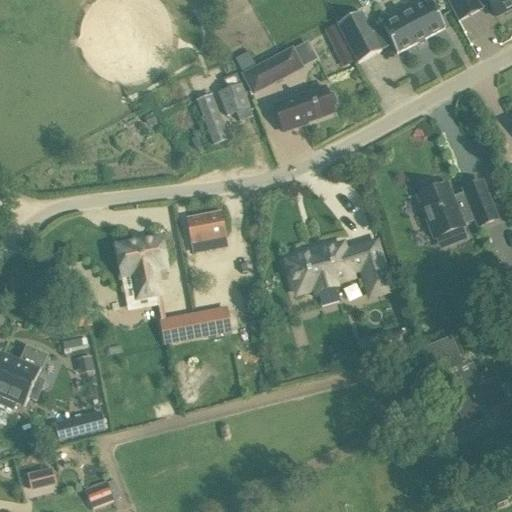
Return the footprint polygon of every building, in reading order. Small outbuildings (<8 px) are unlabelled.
[(511,0),(446,0),(459,22),(482,10),(481,10),(489,5),(496,18),(511,9),(511,0)] [(361,13),(337,26),(358,65),(382,53),(380,48),(390,43),(397,55),(445,30),(431,3),(383,28),(386,35),(375,40),(361,13)] [(291,50),(254,70),(265,90),(302,70),(291,50)] [(246,82),(220,92),(228,116),(255,107),(246,82)] [(301,94),(273,104),(282,130),(292,127),(291,126),(301,122),(302,123),(306,122),(305,121),(333,111),(324,86),(308,91),(309,95),(302,97),(301,94)] [(178,106),(201,99),(198,88),(175,95),(178,106)] [(216,94),(199,101),(215,144),(232,138),(216,94)] [(161,137),(177,132),(169,110),(153,116),(161,137)] [(265,129),(250,133),(253,147),(268,143),(265,129)] [(447,186),(417,198),(434,240),(464,228),(463,227),(476,222),(478,228),(497,221),(482,184),(463,191),(466,198),(454,203),(447,186)] [(220,214),(186,221),(191,246),(225,239),(220,214)] [(159,239),(116,248),(123,279),(132,277),(137,300),(160,296),(156,272),(166,271),(159,239)] [(342,247),(288,263),(297,295),(315,290),(316,294),(335,289),(334,284),(352,279),(350,273),(362,270),(370,298),(390,292),(376,245),(356,250),(357,251),(345,255),(342,247)] [(226,311),(161,324),(165,345),(230,333),(226,311)] [(394,349),(406,346),(405,341),(402,332),(390,336),(394,349)] [(451,338),(421,351),(426,363),(423,364),(431,381),(435,379),(443,395),(449,393),(464,429),(484,421),(482,415),(508,404),(496,378),(486,383),(483,375),(478,377),(472,365),(468,367),(466,362),(462,364),(451,338)] [(89,354),(86,340),(62,344),(65,359),(89,354)] [(0,354),(0,406),(13,412),(16,405),(25,409),(29,399),(36,403),(45,383),(37,379),(47,357),(26,349),(20,363),(0,354)] [(71,439),(105,430),(101,415),(67,424),(71,439)] [(56,469),(30,475),(35,492),(60,485),(56,469)] [(107,483),(84,490),(91,511),(114,504),(107,483)]
